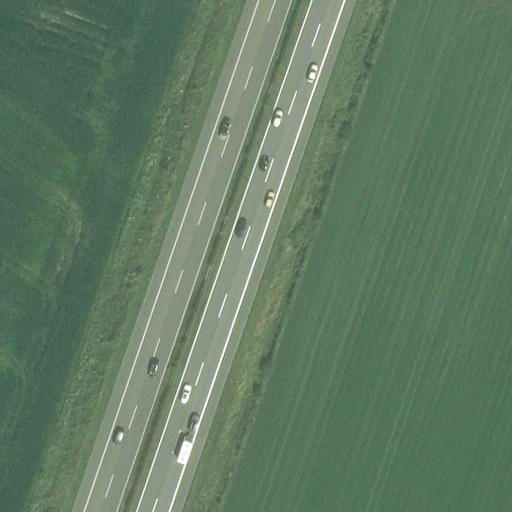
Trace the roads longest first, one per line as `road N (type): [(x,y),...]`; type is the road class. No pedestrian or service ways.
road 1 (motorway): [(262,0),(87,511)]
road 2 (motorway): [(164,511),(338,0)]
